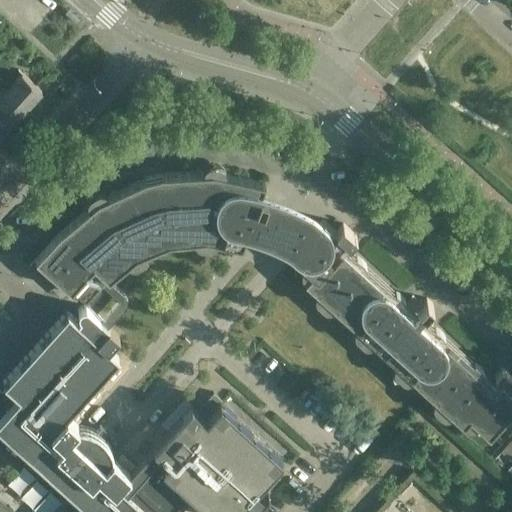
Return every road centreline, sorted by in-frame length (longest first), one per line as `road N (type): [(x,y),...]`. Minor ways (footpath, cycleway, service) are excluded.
road 1 (tertiary): [(511,269),(307,90)]
road 2 (residential): [(0,196),(140,36)]
road 3 (tertiary): [(307,90),(140,36)]
road 4 (residential): [(307,90),(389,0)]
